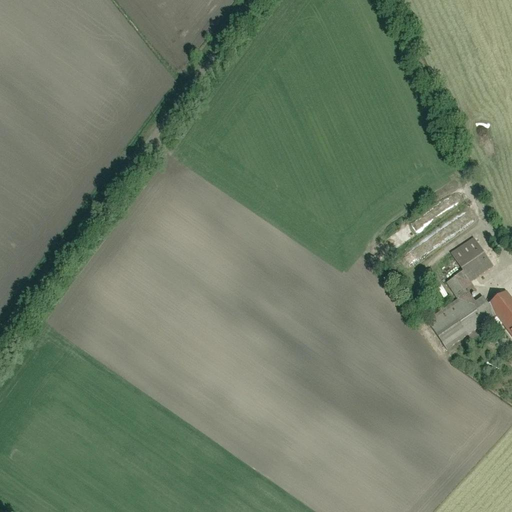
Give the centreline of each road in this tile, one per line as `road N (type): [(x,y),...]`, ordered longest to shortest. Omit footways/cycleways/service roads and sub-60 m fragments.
road 1 (residential): [(0,341),(254,0)]
road 2 (track): [(386,0),(511,265)]
